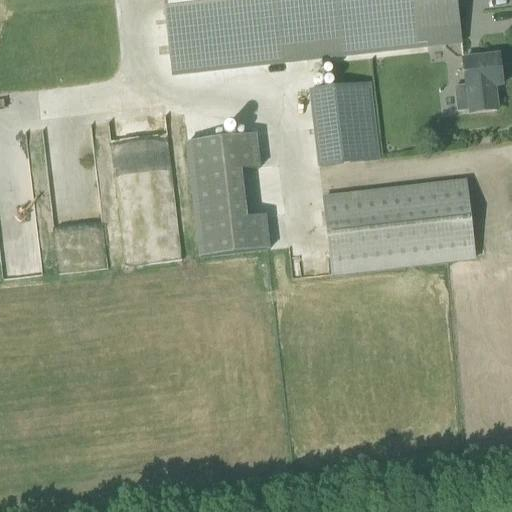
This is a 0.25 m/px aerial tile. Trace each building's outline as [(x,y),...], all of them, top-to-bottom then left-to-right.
[(162,0),(171,78),(461,42),(455,0),(162,0)] [(493,88),(502,87),(498,58),(464,62),(467,87),(455,88),(457,113),(470,112),(470,116),(496,113),(493,88)] [(379,163),(370,85),(307,93),(317,171),(379,163)] [(256,136),(184,144),(188,178),(260,170),(256,136)] [(321,201),(330,276),(474,260),(465,184),(321,201)] [(266,218),(193,226),(197,260),(270,251),(266,218)]
